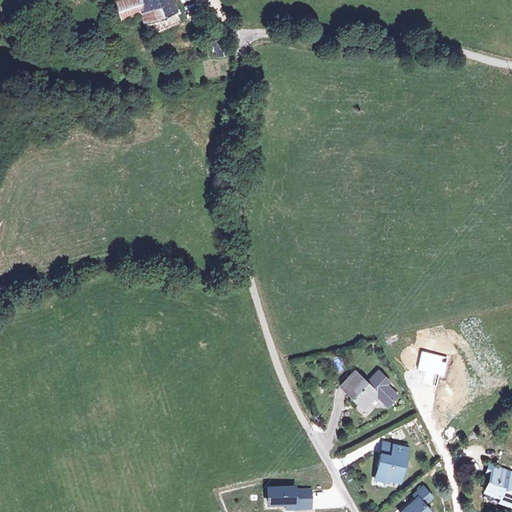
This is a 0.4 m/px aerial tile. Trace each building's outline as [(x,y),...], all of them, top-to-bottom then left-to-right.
[(174,0),(127,0),(118,3),(126,22),(143,17),(146,28),(171,20),(172,26),(181,23),(178,17),(180,14),(174,0)] [(212,44),(217,59),(232,55),(228,41),(212,44)] [(421,351),(417,369),(426,371),(423,383),(437,386),(440,375),(444,376),(449,357),(421,351)] [(366,383),(354,373),(340,388),(364,409),(377,394),(388,404),(397,394),(386,384),(388,381),(377,371),(366,383)] [(394,446),(385,444),(382,456),(391,457),(394,446)] [(381,455),(375,482),(389,486),(390,482),(400,484),(408,450),(394,446),(391,457),(382,456),(381,455)] [(511,476),(490,470),(482,493),(498,498),(496,502),(507,506),(511,491),(511,476)] [(435,498),(424,485),(413,495),(416,499),(400,511),(432,511),(427,505),(435,498)] [(298,488),(271,488),(271,503),(289,503),(289,509),(313,510),(313,491),(298,491),(298,488)]
